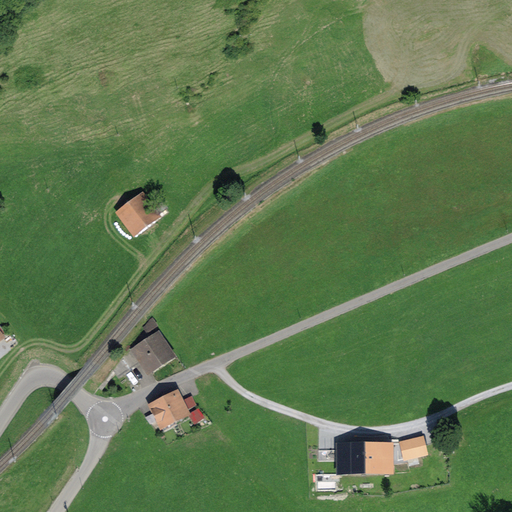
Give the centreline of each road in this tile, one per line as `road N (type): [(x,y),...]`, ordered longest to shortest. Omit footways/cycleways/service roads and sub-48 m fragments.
road 1 (residential): [(511,240),(105,420)]
road 2 (track): [(511,386),(395,438),(357,440),(248,396),(215,366)]
road 3 (tertiary): [(105,420),(43,374),(29,380),(0,420)]
